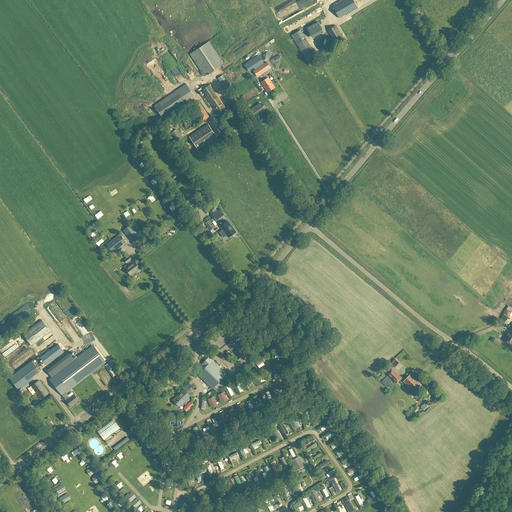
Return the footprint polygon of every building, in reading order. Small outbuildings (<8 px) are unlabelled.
[(339,18),(357,8),(352,0),(342,0),(332,6),(339,18)] [(319,26),(317,22),(308,26),(310,30),(319,26)] [(335,42),(343,37),(336,25),(328,30),(335,42)] [(205,76),(224,64),(209,42),(190,55),(205,76)] [(267,63),(254,71),(257,77),(271,68),(267,63)] [(218,79),(224,89),(229,85),(223,75),(218,79)] [(267,92),(275,88),(268,77),(261,82),(267,92)] [(195,87),(199,91),(204,87),(201,82),(195,87)] [(186,102),(195,96),(188,84),(155,104),(162,116),(186,102)] [(218,115),(227,109),(210,84),(201,90),(218,115)] [(202,121),(209,117),(199,102),(192,106),(202,121)] [(264,113),(268,111),(264,105),(263,107),(260,103),(255,107),(255,108),(250,111),(254,117),(259,114),(260,114),(264,112),(264,113)] [(216,137),(208,125),(190,137),(198,149),(216,137)] [(183,139),(176,129),(170,134),(177,143),(183,139)] [(220,209),(212,215),(216,221),(224,215),(220,209)] [(205,224),(210,231),(215,227),(209,220),(205,224)] [(223,230),(220,232),(224,238),(227,235),(229,238),(236,232),(227,221),(220,226),(223,230)] [(135,222),(133,223),(139,234),(142,232),(135,222)] [(124,230),(133,242),(141,236),(131,224),(124,230)] [(113,252),(126,242),(120,234),(107,245),(113,252)] [(125,267),(126,269),(131,276),(141,269),(136,262),(133,264),(131,260),(132,259),(130,256),(125,260),(127,263),(128,262),(130,266),(129,267),(127,265),(125,267)] [(509,318),(511,312),(507,309),(503,315),(509,318)] [(42,320),(23,335),(31,346),(50,332),(42,320)] [(71,336),(76,332),(69,323),(64,327),(71,336)] [(511,335),(507,333),(503,340),(511,344),(511,335)] [(40,358),(46,365),(64,352),(58,344),(40,358)] [(93,346),(77,358),(50,379),(62,395),(66,401),(71,406),(79,400),(74,394),(70,398),(66,392),(89,374),(90,374),(106,362),(93,346)] [(52,377),(76,359),(71,352),(47,371),(52,377)] [(392,364),(396,368),(401,363),(397,359),(392,364)] [(212,360),(201,372),(211,382),(209,385),(212,389),(213,388),(216,385),(218,387),(217,388),(216,389),(218,391),(228,381),(224,377),(227,374),(212,360)] [(40,372),(32,361),(10,378),(17,388),(40,372)] [(401,378),(392,369),(387,374),(396,383),(401,378)] [(384,373),(379,379),(388,387),(394,381),(384,373)] [(414,392),(421,385),(411,375),(404,382),(414,392)] [(39,381),(31,386),(41,399),(49,394),(39,381)] [(184,390),(173,400),(179,407),(190,396),(193,394),(189,390),(191,388),(187,385),(183,389),(184,390)] [(230,386),(227,387),(233,398),(235,396),(230,386)] [(223,393),(218,395),(222,403),(227,401),(223,393)] [(213,398),(208,400),(212,408),(217,406),(213,398)] [(264,406),(260,398),(257,399),(260,404),(256,406),(257,409),(264,406)] [(190,402),(183,409),(186,412),(193,405),(190,402)] [(241,405),(236,407),(240,415),(245,413),(241,405)] [(233,408),(228,411),(232,419),(237,417),(233,408)] [(315,424),(318,424),(319,419),(322,420),(324,412),(318,410),(315,424)] [(225,413),(220,415),(223,423),(228,421),(225,413)] [(297,430),(301,428),(295,418),(292,419),(297,430)] [(113,419),(97,431),(104,441),(120,429),(113,419)] [(339,441),(332,447),(334,449),(341,444),(339,441)] [(103,458),(106,451),(100,448),(101,445),(95,442),(91,448),(97,451),(96,454),(103,458)] [(316,443),(307,448),(310,452),(318,446),(316,443)] [(73,454),(76,458),(82,454),(79,449),(73,454)] [(337,453),(340,458),(344,456),(343,456),(347,454),(345,449),(337,453)] [(314,457),(316,460),(324,455),(322,452),(314,457)] [(278,455),(285,464),(288,462),(281,453),(278,455)] [(358,462),(354,455),(342,463),(344,466),(350,462),(351,464),(354,463),(355,464),(358,462)] [(304,467),(299,457),(292,461),(297,471),(304,467)] [(357,465),(348,471),(351,475),(360,469),(357,465)] [(48,478),(54,471),(51,468),(45,475),(48,478)] [(356,482),(365,478),(363,474),(354,478),(356,482)] [(338,494),(342,492),(336,479),(332,481),(338,494)] [(360,495),(356,496),(362,508),(365,506),(360,495)] [(304,498),(309,509),(312,507),(307,497),(304,498)] [(193,507),(188,498),(184,500),(187,506),(183,507),(185,511),(193,507)] [(350,511),(355,510),(349,498),(345,500),(350,511)]
